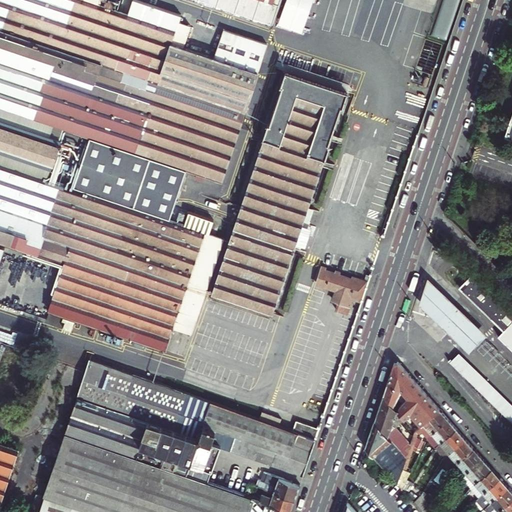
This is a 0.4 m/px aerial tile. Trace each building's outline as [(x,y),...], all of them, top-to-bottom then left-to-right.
[(0,0),(0,108),(65,130),(91,139),(188,171),(195,174),(202,176),(219,181),(256,73),(265,46),(225,33),(217,60),(173,46),(177,33),(182,18),(141,4),(134,19),(102,8),(104,0),(0,0)] [(189,0),(271,27),(280,0),(189,0)] [(304,33),(314,0),(286,0),(279,26),(304,33)] [(439,0),(430,36),(450,41),(460,0),(439,0)] [(290,68),(213,294),(270,314),(297,234),(310,239),(314,226),(301,222),(306,209),(347,87),(290,68)] [(392,128),(421,136),(431,96),(403,88),(392,128)] [(65,130),(0,108),(0,166),(48,182),(65,130)] [(188,171),(91,139),(74,190),(171,222),(172,219),(188,171)] [(190,336),(224,236),(211,232),(216,219),(190,211),(186,224),(172,219),(171,222),(74,190),(48,182),(0,166),(0,241),(66,264),(50,314),(162,350),(169,329),(190,336)] [(318,214),(306,209),(301,222),(314,226),(316,220),(318,214)] [(468,275),(458,285),(463,289),(503,329),(497,334),(511,348),(511,309),(473,270),(468,275)] [(364,296),(366,290),(318,272),(314,287),(332,294),(329,304),(336,307),(334,313),(345,317),(351,300),(361,304),(364,296)] [(468,349),(485,332),(427,275),(419,300),(468,349)] [(511,405),(458,351),(449,360),(511,422),(511,405)] [(84,383),(67,431),(138,456),(150,422),(121,413),(134,375),(92,360),(88,372),(84,383)] [(398,362),(397,362),(394,364),(390,373),(387,382),(398,391),(405,401),(396,409),(398,412),(417,399),(418,400),(426,393),(398,362)] [(260,419),(134,375),(121,413),(150,422),(138,456),(208,480),(220,446),(303,475),(310,457),(316,439),(308,436),(293,431),(280,426),(260,419)] [(405,401),(398,391),(387,382),(385,389),(383,395),(396,409),(405,401)] [(418,400),(417,399),(398,412),(404,419),(414,430),(439,409),(432,401),(426,393),(418,400)] [(398,412),(396,409),(383,395),(380,404),(377,412),(374,421),(400,450),(406,457),(410,443),(396,426),(404,419),(398,412)] [(312,410),(324,414),(329,402),(317,397),(312,410)] [(426,438),(447,418),(443,414),(439,409),(414,430),(416,432),(419,430),(426,438)] [(263,412),(260,419),(280,426),(282,419),(263,412)] [(434,447),(439,443),(455,428),(451,423),(447,418),(426,438),(434,447)] [(297,421),(293,431),(308,436),(311,426),(297,421)] [(397,484),(401,472),(406,457),(400,450),(374,421),(370,435),(365,448),(388,475),(397,484)] [(316,439),(319,429),(311,426),(308,436),(316,439)] [(447,453),(464,438),(460,433),(455,428),(439,443),(447,453)] [(138,456),(67,431),(55,466),(46,492),(46,493),(100,511),(245,511),(251,496),(244,493),(240,491),(208,480),(138,456)] [(447,453),(456,463),(473,448),(469,443),(464,438),(447,453)] [(447,453),(439,443),(434,447),(433,448),(442,458),(447,453)] [(0,502),(2,504),(20,451),(0,444),(0,502)] [(465,473),(482,458),(478,453),(473,448),(456,463),(465,473)] [(451,468),(456,463),(447,453),(442,458),(451,468)] [(487,463),(482,458),(465,473),(460,478),(469,488),(474,484),(491,468),(487,463)] [(39,489),(46,492),(55,466),(48,464),(39,489)] [(483,494),(500,479),(495,473),(491,468),(474,484),(483,494)] [(256,485),(274,491),(295,498),(298,489),(300,484),(264,471),(262,479),(259,478),(256,485)] [(397,484),(400,488),(405,479),(406,477),(401,472),(397,484)] [(405,494),(410,485),(405,479),(400,488),(405,494)] [(504,483),(500,479),(483,494),(478,498),(476,500),(484,509),(486,507),(491,503),(508,488),(504,483)] [(474,484),(469,488),(478,498),(483,494),(474,484)] [(511,492),(508,488),(491,503),(498,511),(499,511),(511,501),(511,492)] [(262,492),(260,499),(291,509),(293,504),(295,498),(274,491),(272,495),(262,492)] [(421,511),(424,511),(430,503),(433,497),(423,491),(415,505),(421,511)] [(100,511),(46,493),(42,503),(39,511),(100,511)] [(248,511),(254,496),(251,496),(245,511),(248,511)] [(31,511),(39,511),(42,503),(35,501),(31,511)] [(511,511),(511,501),(499,511),(511,511)] [(344,509),(343,511),(355,511),(347,502),(344,509)] [(436,511),(437,511),(430,503),(424,511),(436,511)] [(498,511),(491,503),(486,507),(489,511),(498,511)]
